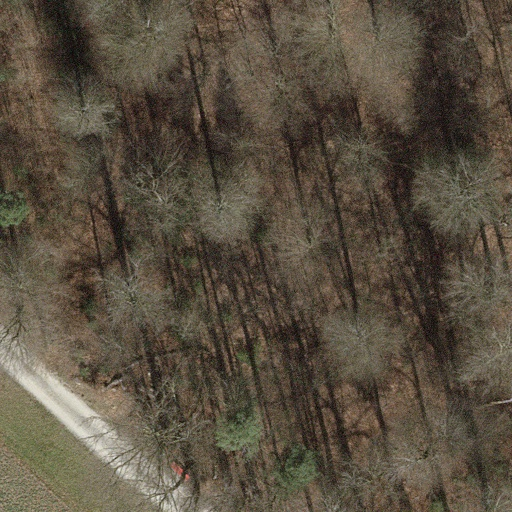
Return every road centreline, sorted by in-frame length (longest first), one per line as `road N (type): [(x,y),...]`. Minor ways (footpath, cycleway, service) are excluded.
road 1 (track): [(0,340),(218,511)]
road 2 (track): [(410,511),(511,302)]
